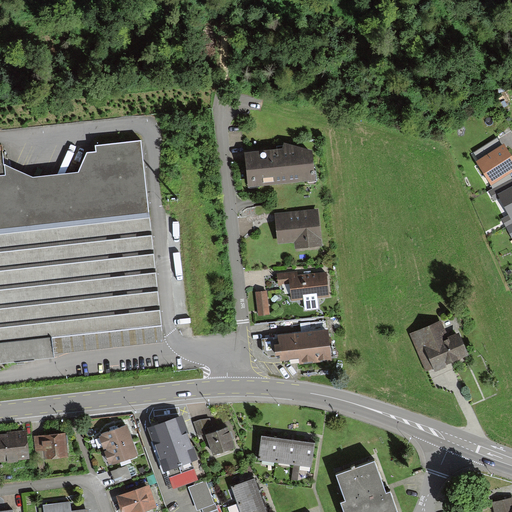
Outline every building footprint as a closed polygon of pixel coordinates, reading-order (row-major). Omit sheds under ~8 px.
[(0,351),(160,337),(141,132),(94,136),(94,143),(86,144),(77,164),(31,168),(3,157),(1,138),(0,138),(0,351)] [(304,143),(241,150),(244,179),(308,173),(304,143)] [(483,160),(499,188),(511,182),(508,174),(511,171),(511,157),(505,146),(483,160)] [(499,188),(511,214),(511,182),(499,188)] [(314,205),(273,208),(275,233),(291,232),(292,240),(317,238),(314,205)] [(324,294),(323,267),(278,269),(279,284),(290,283),(290,296),(324,294)] [(272,290),(259,291),(259,316),(273,315),(272,290)] [(442,309),(404,327),(423,366),(461,349),(442,309)] [(332,327),(280,330),(281,353),(297,352),(298,359),(334,357),(332,327)] [(193,449),(182,416),(154,426),(160,442),(155,444),(171,491),(198,481),(188,451),(193,449)] [(203,428),(211,425),(208,417),(199,418),(192,421),(197,436),(205,434),(203,428)] [(105,450),(133,440),(127,423),(99,433),(105,450)] [(205,434),(212,454),(233,446),(226,426),(205,434)] [(65,432),(34,436),(36,450),(44,449),(46,460),(68,457),(65,432)] [(27,433),(0,437),(0,463),(30,459),(27,433)] [(275,462),(278,438),(260,436),(257,460),(275,462)] [(297,441),(278,438),(275,462),(294,465),(297,441)] [(133,440),(105,450),(110,465),(138,455),(133,440)] [(313,443),(297,441),(294,465),(310,467),(313,443)] [(374,459),(334,474),(343,500),(339,502),(342,511),(395,511),(397,511),(389,491),(386,492),(374,459)] [(117,482),(133,479),(130,466),(114,470),(117,482)] [(238,505),(260,496),(254,479),(231,487),(238,505)] [(190,487),(199,511),(204,509),(205,511),(220,511),(209,480),(190,487)] [(161,511),(153,485),(118,496),(122,511),(161,511)] [(266,511),(260,496),(238,505),(240,511),(266,511)] [(511,511),(511,496),(493,501),(495,511),(511,511)] [(71,499),(42,502),(43,511),(90,511),(89,509),(73,511),(71,499)]
